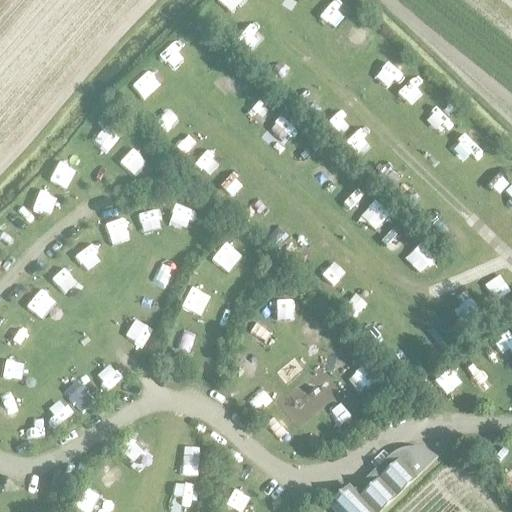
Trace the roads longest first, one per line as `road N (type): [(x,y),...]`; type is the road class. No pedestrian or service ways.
road 1 (track): [(499,247),(437,284),(380,274),(325,239),(216,118)]
road 2 (track): [(485,233),(282,38)]
